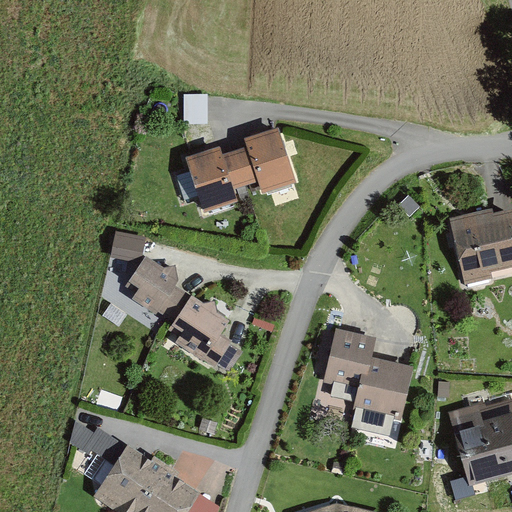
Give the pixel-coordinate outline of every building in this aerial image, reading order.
[(255,192),(290,181),(271,126),(253,132),(237,137),(240,146),(215,154),(212,145),(197,150),(178,156),(198,213),(230,202),(225,187),(250,178),(255,192)] [(485,270),(511,263),(511,239),(504,208),(488,212),(487,207),(445,218),(463,290),(489,284),(485,270)] [(163,318),(183,292),(167,283),(171,277),(168,264),(156,267),(137,255),(120,277),(125,280),(119,288),(163,318)] [(230,339),(215,330),(223,318),(214,312),(211,299),(199,303),(186,294),(167,319),(170,321),(163,332),(213,364),(230,339)] [(398,419),(408,365),(388,362),(367,358),(371,336),(351,332),(331,328),(321,381),(353,387),(349,409),(398,419)] [(511,466),(511,427),(507,409),(477,417),(472,402),(446,410),(451,427),(445,429),(461,482),(511,466)] [(75,426),(72,447),(109,452),(112,431),(75,426)] [(124,511),(156,464),(120,440),(86,493),(115,511),(124,511)] [(176,511),(192,487),(156,464),(124,511),(176,511)] [(371,511),(330,503),(294,511),(371,511)]
